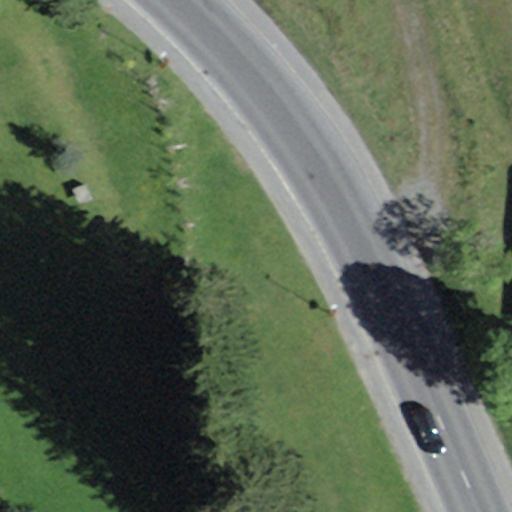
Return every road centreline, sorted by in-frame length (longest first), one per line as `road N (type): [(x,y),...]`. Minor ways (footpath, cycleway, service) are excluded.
road 1 (secondary): [(474,511),(364,253),(303,141),(224,41),(171,0)]
road 2 (track): [(364,253),(432,180),(431,116),(395,0)]
